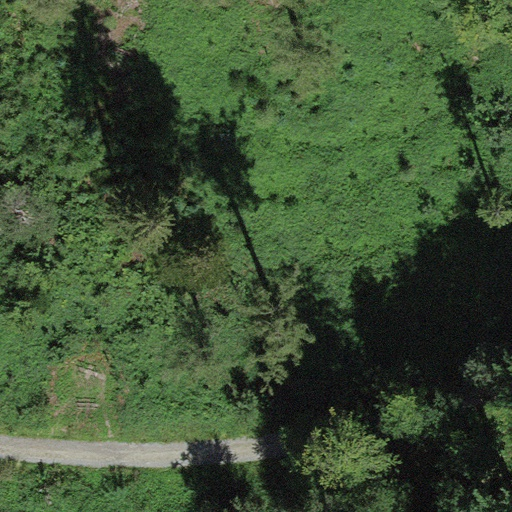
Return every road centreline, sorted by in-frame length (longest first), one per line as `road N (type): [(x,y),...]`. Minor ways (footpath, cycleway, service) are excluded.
road 1 (track): [(511,362),(376,413),(182,451),(0,448)]
road 2 (track): [(0,383),(182,451)]
